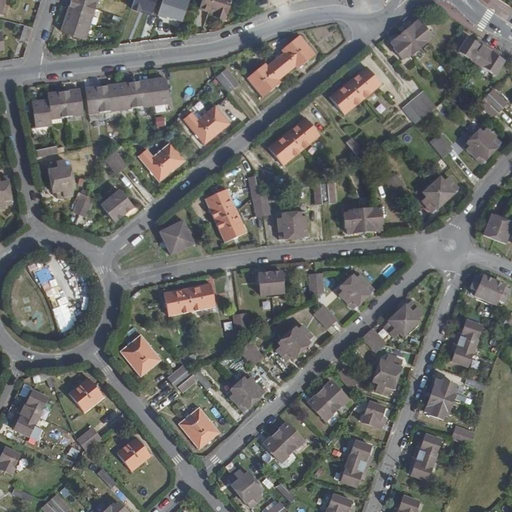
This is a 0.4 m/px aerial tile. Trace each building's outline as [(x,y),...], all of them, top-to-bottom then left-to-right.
[(71,0),(71,2),(95,10),(98,0),(71,0)] [(134,0),(131,9),(151,16),(156,0),(134,0)] [(189,1),(187,0),(163,0),(158,16),(167,19),(167,16),(182,21),(189,1)] [(215,14),(215,17),(227,21),(233,0),(203,0),(200,12),(210,15),(210,13),(215,14)] [(71,2),(66,17),(90,25),(95,10),(71,2)] [(90,25),(66,17),(62,31),(85,39),(90,25)] [(417,22),(407,31),(412,38),(417,35),(424,43),(431,37),(422,25),(420,26),(417,22)] [(25,36),(30,37),(33,28),(27,27),(25,36)] [(412,56),(423,47),(426,45),(424,43),(417,35),(412,38),(407,31),(402,35),(408,41),(404,46),(411,54),(412,56)] [(408,41),(402,35),(391,44),(394,48),(393,49),(402,60),(411,54),(404,46),(408,41)] [(491,43),(481,37),(479,40),(470,35),(461,49),(479,61),(491,43)] [(276,60),(288,73),(296,66),(298,68),(315,54),(300,36),(282,51),(284,53),(276,60)] [(491,43),(479,61),(497,72),(506,59),(497,52),(500,49),(491,43)] [(279,81),(288,73),(276,60),(268,66),(266,64),(248,78),(263,97),(281,83),(279,81)] [(366,68),(348,83),(363,100),(381,86),(366,68)] [(227,69),(221,74),(234,89),(240,84),(227,69)] [(221,74),(216,78),(217,79),(228,94),(234,89),(221,74)] [(165,80),(151,82),(153,107),(168,105),(165,80)] [(153,107),(151,82),(134,84),(138,109),(153,107)] [(363,100),(348,83),(330,98),(344,115),(363,100)] [(138,109),(134,84),(118,86),(122,111),(138,109)] [(118,86),(102,87),(105,113),(122,111),(118,86)] [(102,87),(86,89),(88,115),(105,113),(102,87)] [(508,103),(493,90),(489,95),(503,108),(508,103)] [(79,91),(65,93),(68,118),(82,116),(79,91)] [(423,91),(418,96),(431,112),(436,107),(423,91)] [(65,93),(48,96),(51,120),(68,118),(65,93)] [(489,95),(485,98),(499,112),(503,108),(489,95)] [(51,120),(48,96),(46,96),(46,101),(31,103),(34,129),(49,127),(49,121),(51,120)] [(418,96),(412,101),(424,114),(426,112),(428,114),(431,112),(418,96)] [(499,112),(485,98),(480,103),(494,117),(499,112)] [(412,101),(408,105),(415,112),(421,120),(426,116),(424,114),(412,101)] [(415,112),(408,105),(402,109),(416,125),(421,120),(415,112)] [(204,145),(230,124),(216,107),(199,121),(192,113),(184,120),(204,145)] [(426,116),(421,120),(432,134),(437,128),(426,116)] [(156,128),(165,127),(164,117),(155,118),(156,128)] [(305,118),(286,133),(301,151),(320,136),(305,118)] [(421,120),(416,125),(427,138),(432,134),(421,120)] [(473,137),(490,153),(500,143),(482,127),(473,137)] [(301,151),(286,133),(268,147),(283,165),(301,151)] [(439,158),(451,152),(443,134),(431,140),(439,158)] [(480,164),(490,153),(473,137),(464,147),(480,164)] [(356,157),(362,153),(353,138),(347,142),(356,157)] [(159,182),(184,161),(170,144),(153,157),(147,151),(139,157),(159,182)] [(110,154),(122,170),(127,165),(115,150),(110,154)] [(118,173),(122,170),(110,154),(106,157),(118,173)] [(44,175),(46,183),(71,178),(69,167),(49,171),(49,174),(44,175)] [(391,178),(400,196),(407,193),(397,175),(391,178)] [(0,191),(8,190),(7,182),(5,182),(4,178),(0,178),(0,191)] [(71,178),(46,183),(48,191),(53,190),(54,194),(74,189),(71,178)] [(394,199),(400,196),(391,178),(385,182),(394,199)] [(431,185),(445,202),(454,194),(453,193),(457,190),(447,180),(444,183),(439,178),(431,185)] [(321,204),(328,203),(326,184),(319,185),(321,204)] [(314,204),(321,204),(319,185),(312,186),(314,204)] [(436,210),(445,202),(431,185),(422,193),(427,199),(424,201),(432,212),(435,208),(436,210)] [(10,200),(8,190),(0,191),(0,207),(10,205),(9,200),(10,200)] [(205,200),(215,221),(235,211),(226,190),(205,200)] [(109,199),(123,215),(133,207),(119,191),(109,199)] [(260,198),(263,221),(269,220),(266,196),(260,198)] [(257,221),(263,221),(260,198),(254,199),(257,221)] [(115,222),(123,215),(109,199),(101,206),(115,222)] [(72,219),(76,221),(85,202),(80,200),(72,219)] [(85,202),(76,221),(79,222),(87,203),(85,202)] [(87,203),(79,222),(85,224),(93,205),(87,203)] [(361,232),(366,232),(365,224),(372,223),(370,211),(370,209),(353,211),(353,214),(354,224),(360,224),(361,232)] [(235,211),(215,221),(225,243),(245,233),(235,211)] [(365,224),(366,232),(382,231),(381,226),(383,225),(381,211),(370,211),(372,223),(365,224)] [(290,214),(292,237),(307,236),(306,224),(301,224),(300,213),(290,214)] [(278,238),(292,237),(290,214),(282,215),(283,226),(278,226),(278,238)] [(347,234),(361,232),(360,224),(354,224),(353,214),(343,214),(345,227),(346,227),(347,234)] [(486,236),(497,241),(505,221),(495,217),(486,236)] [(193,245),(182,221),(158,232),(169,256),(193,245)] [(511,224),(505,221),(497,241),(506,245),(511,229),(511,224)] [(280,272),(270,273),(272,295),(283,294),(280,272)] [(347,282),(363,299),(374,289),(358,272),(347,282)] [(272,295),(270,273),(259,274),(260,296),(272,295)] [(477,291),(490,297),(498,279),(486,274),(485,276),(481,274),(476,286),(478,287),(477,291)] [(322,275),(315,276),(317,295),(324,295),(322,275)] [(317,295),(315,276),(308,276),(310,296),(317,295)] [(498,279),(490,297),(500,302),(502,299),(505,300),(511,287),(508,286),(509,284),(498,279)] [(353,307),(363,299),(347,282),(338,291),(353,307)] [(210,285),(186,289),(191,311),(214,307),(210,285)] [(191,311),(186,289),(163,293),(168,316),(191,311)] [(262,302),(263,311),(271,309),(270,301),(262,302)] [(68,302),(55,308),(61,321),(74,314),(68,302)] [(399,313),(412,327),(421,320),(418,317),(422,313),(412,303),(407,307),(406,306),(399,313)] [(318,310),(331,324),(336,320),(323,305),(318,310)] [(511,307),(510,306),(499,322),(501,323),(505,327),(511,315),(511,307)] [(326,329),(331,324),(318,310),(313,315),(326,329)] [(405,335),(412,327),(399,313),(397,316),(391,320),(392,322),(388,325),(398,336),(402,332),(405,335)] [(241,334),(238,314),(232,316),(235,336),(241,334)] [(245,314),(238,314),(241,334),(247,333),(245,314)] [(461,324),(457,337),(476,344),(484,323),(467,317),(465,324),(461,324)] [(384,347),(388,343),(374,327),(369,331),(384,347)] [(287,335),(305,354),(310,350),(306,345),(309,343),(294,328),(287,335)] [(378,351),(384,347),(369,331),(365,336),(378,351)] [(120,351),(140,377),(160,360),(141,335),(120,351)] [(298,361),(305,354),(287,335),(278,344),(292,358),(294,356),(298,361)] [(476,344),(457,337),(452,349),(455,351),(453,357),(469,363),(476,344)] [(244,346),(257,361),(263,356),(250,341),(244,346)] [(252,366),(257,361),(244,346),(239,351),(252,366)] [(380,370),(399,377),(404,365),(402,365),(404,359),(390,355),(388,360),(384,358),(380,370)] [(349,363),(344,368),(358,383),(364,378),(349,363)] [(181,395),(197,381),(183,365),(167,379),(181,395)] [(344,368),(339,373),(353,388),(358,383),(344,368)] [(395,388),(399,377),(380,370),(376,381),(379,382),(377,387),(391,393),(393,387),(395,388)] [(193,375),(207,391),(212,385),(198,371),(193,375)] [(250,386),(254,383),(247,376),(244,378),(250,386)] [(489,383),(471,376),(468,382),(488,390),(489,383)] [(436,377),(432,391),(441,394),(444,387),(455,392),(457,385),(455,384),(455,382),(443,377),(442,379),(436,377)] [(237,385),(253,403),(260,397),(259,396),(263,392),(254,383),(250,386),(244,378),(237,385)] [(88,379),(69,394),(84,413),(102,398),(88,379)] [(332,380),(322,389),(337,406),(348,396),(332,380)] [(247,408),(253,403),(237,385),(231,390),(238,398),(234,401),(243,411),(246,408),(247,408)] [(441,394),(432,391),(430,395),(439,399),(438,405),(449,409),(454,395),(455,392),(444,387),(441,394)] [(25,397),(19,409),(37,418),(48,397),(32,389),(28,398),(25,397)] [(337,406),(322,389),(311,399),(326,417),(337,406)] [(228,393),(234,401),(238,398),(231,390),(228,393)] [(439,399),(430,395),(425,412),(429,413),(429,414),(442,419),(444,415),(446,417),(449,409),(438,405),(439,399)] [(385,415),(388,408),(372,402),(365,422),(384,429),(388,416),(385,415)] [(180,423),(199,447),(220,431),(199,406),(180,423)] [(37,418),(19,409),(14,418),(17,420),(13,428),(28,436),(37,418)] [(288,420),(277,431),(293,448),(304,437),(288,420)] [(459,426),(457,431),(475,438),(477,432),(459,426)] [(87,440),(97,432),(94,428),(84,436),(87,440)] [(293,448),(277,431),(266,441),(282,458),(293,448)] [(475,438),(457,431),(454,438),(473,444),(475,438)] [(102,439),(97,432),(87,440),(92,446),(102,439)] [(420,439),(416,451),(435,458),(442,439),(426,433),(424,440),(420,439)] [(81,444),(87,440),(84,436),(79,440),(81,444)] [(135,438),(117,453),(131,471),(150,456),(135,438)] [(92,446),(87,440),(81,444),(87,451),(92,446)] [(358,441),(351,460),(370,467),(374,455),(371,454),(373,446),(358,441)] [(19,455),(4,447),(0,454),(0,469),(9,475),(19,455)] [(71,468),(79,452),(70,447),(62,463),(71,468)] [(435,458),(416,451),(411,465),(414,467),(412,472),(429,478),(435,458)] [(370,467),(351,460),(344,480),(358,486),(361,479),(365,481),(370,467)] [(100,467),(114,483),(116,481),(101,466),(100,467)] [(110,486),(114,483),(100,467),(96,472),(110,486)] [(229,480),(240,493),(256,480),(248,472),(245,475),(240,470),(229,480)] [(339,483),(343,474),(335,471),(332,480),(339,483)] [(256,480),(240,493),(247,501),(249,500),(252,505),(263,496),(259,491),(263,488),(256,480)] [(297,496),(283,481),(279,486),(293,501),(297,496)] [(32,497),(15,489),(12,496),(30,504),(32,497)] [(399,500),(394,511),(416,511),(421,501),(404,494),(402,501),(399,500)] [(337,496),(331,511),(352,511),(354,508),(351,507),(354,501),(337,496)] [(56,505),(62,511),(72,511),(61,500),(56,505)] [(267,511),(279,511),(287,506),(282,500),(267,511)] [(127,511),(118,502),(115,505),(110,509),(113,511),(127,511)]
